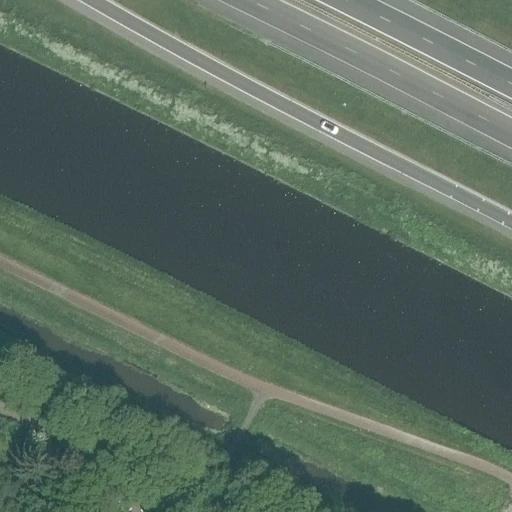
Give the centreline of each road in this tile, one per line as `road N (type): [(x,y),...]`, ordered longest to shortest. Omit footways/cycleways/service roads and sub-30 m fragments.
road 1 (motorway): [(90,0),(511,222)]
road 2 (motorway): [(243,0),(511,139)]
road 3 (motorway): [(511,89),(336,0)]
